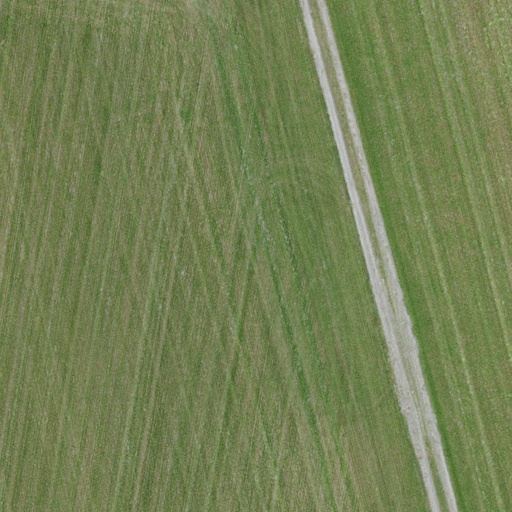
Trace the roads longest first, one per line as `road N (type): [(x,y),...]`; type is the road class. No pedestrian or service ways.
road 1 (track): [(0,315),(402,386),(437,511)]
road 2 (track): [(402,386),(300,0)]
